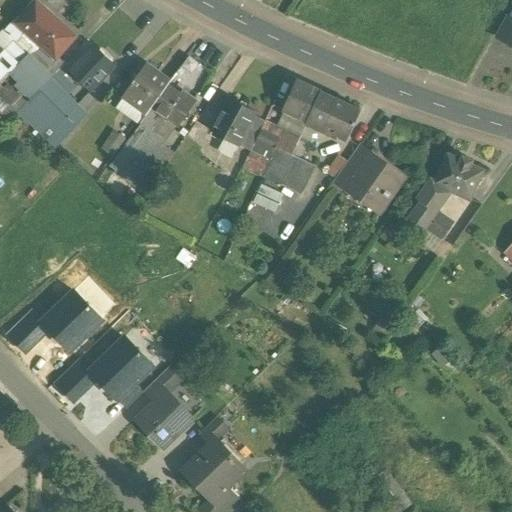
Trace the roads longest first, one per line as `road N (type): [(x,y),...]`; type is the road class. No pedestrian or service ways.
road 1 (tertiary): [(511,129),(338,69),(198,0)]
road 2 (residential): [(140,511),(0,366)]
